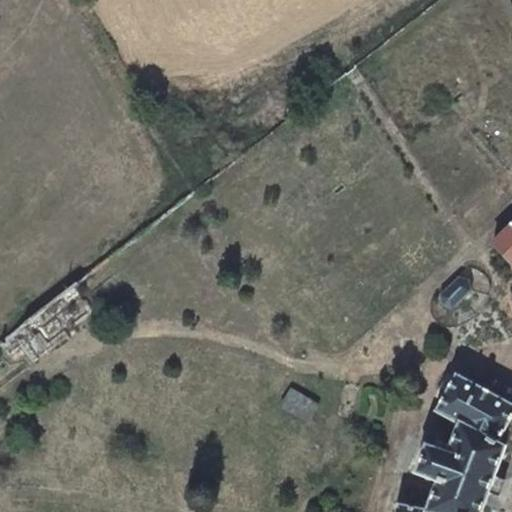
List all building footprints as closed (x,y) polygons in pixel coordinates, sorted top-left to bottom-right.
[(511,226),(494,244),(511,263),(511,226)] [(470,280),(460,277),(441,295),(443,306),(453,309),(473,290),(470,280)] [(400,503),(397,511),(483,511),(491,493),(497,476),(507,446),(500,442),(511,419),(511,403),(457,374),(437,411),(461,424),(449,453),(428,445),(418,473),(440,481),(429,510),(400,503)] [(292,390),(282,407),(308,422),(319,405),(292,390)] [(507,480),(497,476),(491,493),(501,497),(507,480)]
